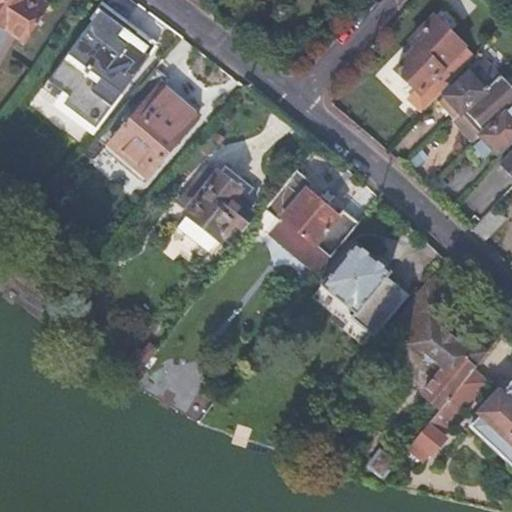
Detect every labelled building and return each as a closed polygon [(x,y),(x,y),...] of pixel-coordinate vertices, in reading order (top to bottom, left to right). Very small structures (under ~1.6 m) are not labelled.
[(33,29),(46,10),(50,4),(43,0),(0,0),(0,65),(7,55),(2,52),(12,34),(25,42),(27,40),(40,49),(47,39),(33,29)] [(105,9),(50,82),(71,98),(66,105),(96,128),(156,49),(136,34),(125,47),(116,41),(127,26),(105,9)] [(68,24),(46,10),(33,29),(47,39),(55,44),(68,24)] [(410,100),(422,112),(474,54),(435,17),(413,40),(419,45),(396,68),(418,90),(410,100)] [(511,43),(498,27),(489,37),(511,60),(511,59),(511,43)] [(459,112),(495,80),(500,76),(485,59),(444,96),(459,112)] [(511,99),(511,65),(500,76),(495,80),(511,99)] [(118,114),(97,139),(106,148),(104,150),(142,183),(199,116),(163,86),(169,79),(156,68),(132,97),(118,114)] [(473,140),(480,134),(481,132),(511,103),(511,99),(495,80),(459,112),(453,118),(473,140)] [(71,98),(50,82),(45,89),(66,105),(71,98)] [(511,135),(511,103),(481,132),(480,134),(496,150),(511,135)] [(511,153),(500,165),(511,177),(511,153)] [(226,166),(190,213),(193,215),(190,219),(201,228),(204,223),(209,227),(220,236),(232,219),(237,222),(244,223),(249,216),(247,210),(243,206),(256,189),(226,166)] [(327,263),(360,222),(344,209),(339,214),(293,177),(258,223),(306,262),(314,253),(327,263)] [(472,230),(484,242),(506,219),(495,207),(472,230)] [(172,246),(181,254),(190,252),(198,241),(209,227),(204,223),(201,228),(190,219),(193,215),(190,213),(172,236),(172,246)] [(209,227),(198,241),(212,251),(223,238),(220,236),(209,227)] [(391,273),(355,244),(322,287),(357,315),(353,319),(375,337),(408,296),(386,278),(391,273)] [(427,313),(446,291),(431,278),(400,317),(405,321),(398,329),(410,338),(422,323),(420,322),(427,313)] [(437,321),(427,313),(420,322),(422,323),(410,338),(407,342),(415,349),(434,324),(437,321)] [(474,370),(486,355),(467,341),(463,347),(437,321),(434,324),(415,349),(422,355),(424,363),(430,367),(437,366),(444,372),(444,373),(425,398),(430,402),(429,403),(436,409),(437,407),(442,411),(474,370)] [(511,345),(511,332),(507,328),(500,337),(511,347),(511,345)] [(442,411),(411,451),(425,463),(432,455),(434,457),(449,439),(446,437),(489,383),(474,370),(442,411)] [(471,427),(511,467),(511,466),(511,382),(499,396),(495,394),(481,409),(484,412),(471,427)]
